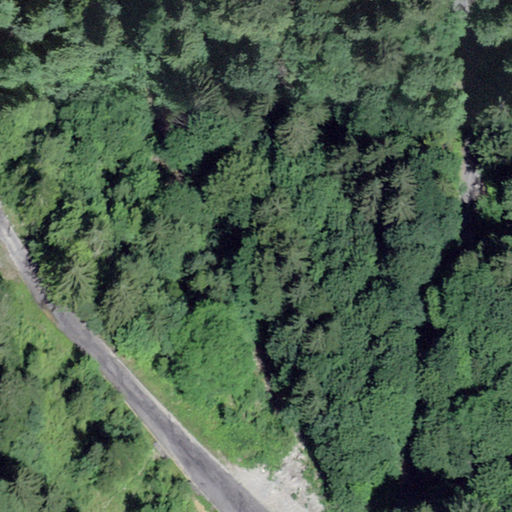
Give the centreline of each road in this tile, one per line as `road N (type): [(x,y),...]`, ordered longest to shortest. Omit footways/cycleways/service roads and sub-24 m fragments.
road 1 (unclassified): [(460,0),(475,161),(407,511)]
road 2 (unclassified): [(243,511),(58,309),(0,220)]
